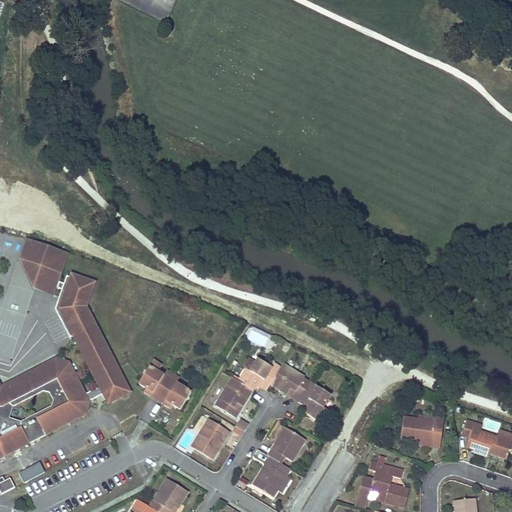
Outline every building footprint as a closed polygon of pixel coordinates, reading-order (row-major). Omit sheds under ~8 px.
[(27,239),(20,259),(34,289),(54,297),(57,288),(59,283),(69,254),(27,239)] [(0,458),(84,415),(88,402),(103,395),(108,404),(129,393),(116,367),(87,311),(84,312),(82,308),(84,303),(87,305),(94,284),(72,276),(71,278),(67,277),(64,284),(59,283),(57,288),(62,290),(55,309),(70,339),(74,337),(100,388),(85,396),(68,363),(56,359),(0,388),(0,387),(0,458)] [(246,369),(238,381),(252,390),(256,384),(260,378),(263,380),(259,386),(261,387),(267,390),(271,384),(281,368),(273,363),(271,367),(257,359),(250,371),(246,369)] [(138,384),(146,388),(152,392),(150,395),(164,404),(166,401),(172,405),(180,410),(191,393),(176,384),(164,376),(157,372),(161,366),(152,361),(138,384)] [(281,368),(271,384),(287,394),(290,389),(295,392),(291,397),(299,402),(306,389),(300,385),(304,379),(305,377),(283,364),(281,368)] [(166,372),(164,376),(176,384),(179,379),(166,372)] [(238,381),(232,378),(215,405),(235,417),(252,390),(238,381)] [(304,379),(300,385),(306,389),(310,383),(304,379)] [(306,389),(299,402),(304,405),(308,399),(312,401),(308,407),(305,413),(319,422),(327,410),(322,407),(330,395),(310,383),(306,389)] [(290,389),(287,394),(291,397),(295,392),(290,389)] [(417,415),(416,419),(434,422),(433,430),(441,431),(442,418),(417,415)] [(399,439),(416,441),(430,443),(430,447),(439,448),(441,431),(433,430),(434,422),(416,419),(403,418),(399,439)] [(208,420),(191,447),(212,460),(229,433),(208,420)] [(465,447),(472,449),(473,448),(488,454),(505,459),(511,442),(479,431),(481,425),(465,420),(461,433),(469,436),(465,447)] [(240,422),(237,427),(244,432),(248,426),(240,422)] [(237,427),(233,433),(241,438),(244,432),(237,427)] [(272,449),(268,456),(270,457),(281,464),(284,457),(292,462),(305,440),(285,428),(275,445),(281,448),(278,453),(272,449)] [(275,445),(272,449),(278,453),(281,448),(275,445)] [(473,448),(472,449),(471,453),(474,454),(486,457),(487,458),(488,454),(473,448)] [(269,472),(263,468),(253,485),(273,498),(278,491),(286,476),(290,470),(281,464),(270,457),(265,464),(271,468),(269,472)] [(39,463),(19,474),(24,484),(45,473),(39,463)] [(369,491),(380,494),(385,495),(384,498),(383,502),(403,508),(408,490),(399,487),(398,490),(388,488),(389,484),(391,476),(400,479),(402,471),(374,463),(372,471),(374,472),(369,491)] [(265,464),(263,468),(269,472),(271,468),(265,464)] [(286,476),(278,491),(283,493),(291,479),(286,476)] [(0,478),(0,490),(2,495),(16,488),(10,478),(5,481),(3,477),(0,478)] [(166,479),(153,501),(162,506),(158,511),(171,511),(170,511),(173,506),(177,509),(188,492),(166,479)] [(453,501),(453,511),(475,511),(474,499),(453,501)] [(153,501),(149,507),(157,511),(158,511),(162,506),(153,501)]
